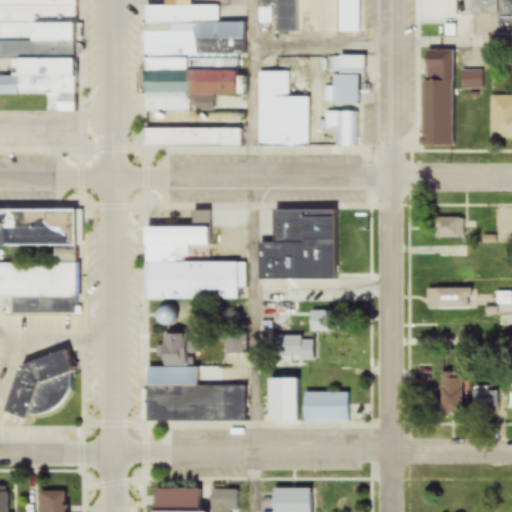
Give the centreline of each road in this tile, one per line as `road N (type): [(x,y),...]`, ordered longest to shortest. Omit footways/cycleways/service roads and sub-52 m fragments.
road 1 (residential): [(117,511),(116,0)]
road 2 (residential): [(388,511),(389,0)]
road 3 (residential): [(511,454),(117,458)]
road 4 (residential): [(511,176),(120,175)]
road 5 (residential): [(120,175),(0,175)]
